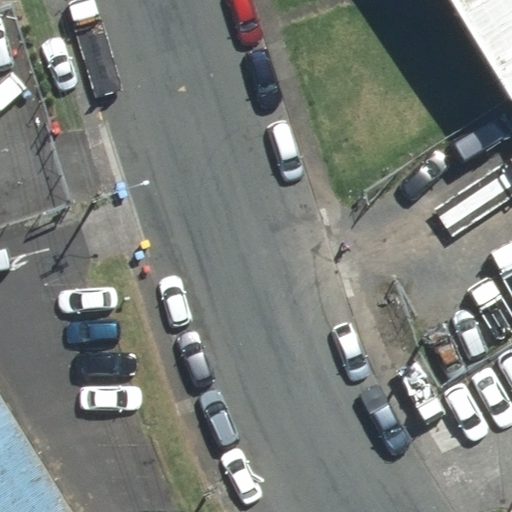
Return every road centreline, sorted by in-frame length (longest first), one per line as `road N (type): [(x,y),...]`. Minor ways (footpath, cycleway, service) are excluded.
road 1 (unclassified): [(381,511),(228,256),(148,0)]
road 2 (unknown): [(0,261),(207,188)]
